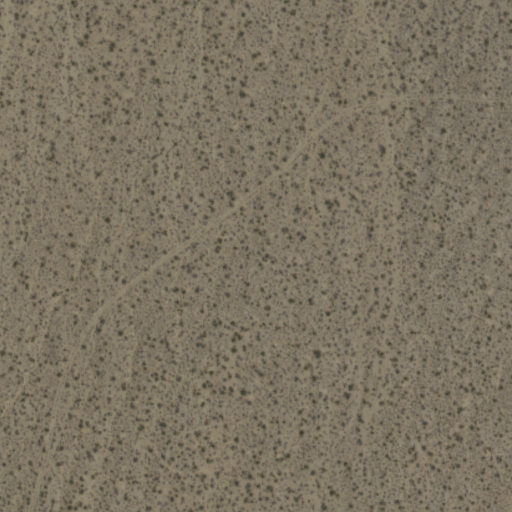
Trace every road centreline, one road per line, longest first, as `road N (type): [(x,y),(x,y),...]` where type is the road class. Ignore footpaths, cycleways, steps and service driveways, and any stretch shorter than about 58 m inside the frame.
road 1 (track): [(511,92),(391,98),(321,115),(274,168),(114,291),(71,346),(23,511)]
road 2 (track): [(321,115),(354,35),(358,0)]
